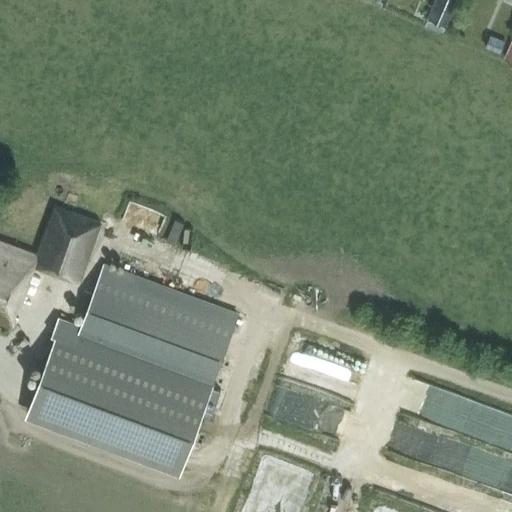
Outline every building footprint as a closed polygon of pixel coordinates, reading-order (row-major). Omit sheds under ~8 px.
[(457,0),(434,0),(427,16),(447,25),(457,0)] [(506,40),(490,33),(485,46),(501,52),(506,40)] [(38,254),(0,240),(0,320),(13,325),(35,264),(79,280),(101,222),(56,205),(38,254)] [(57,337),(29,412),(183,468),(238,317),(103,267),(82,324),(59,315),(53,333),(57,335),(57,337)] [(511,420),(456,407),(451,430),(511,444),(511,420)]
